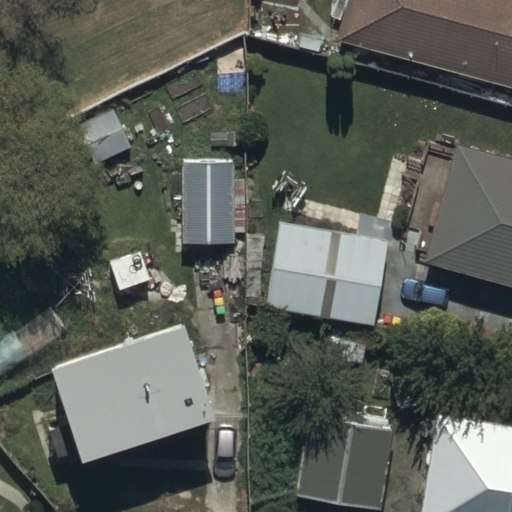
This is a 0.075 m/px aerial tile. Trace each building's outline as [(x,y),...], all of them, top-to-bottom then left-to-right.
[(511,0),(347,0),(336,47),(511,91),(511,0)] [(511,163),(449,146),(418,256),(511,282),(511,163)] [(232,155),(180,156),(181,243),(234,243),(232,155)] [(383,238),(276,224),(266,304),(373,318),(383,238)] [(181,325),(47,366),(59,405),(37,412),(52,460),(73,454),(76,463),(211,422),(181,325)] [(321,415),(309,413),(296,492),(378,506),(391,427),(387,427),(388,420),(322,408),(321,415)] [(511,511),(511,429),(434,416),(418,511),(511,511)]
